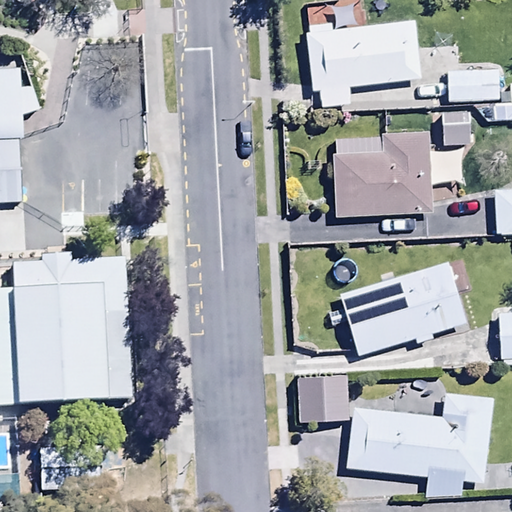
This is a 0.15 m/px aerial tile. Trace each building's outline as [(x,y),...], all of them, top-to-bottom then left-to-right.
[(333,32),(308,34),(312,100),(320,100),(321,115),(351,112),(350,94),(417,89),(414,33),(334,38),(333,32)] [(26,67),(0,68),(0,205),(36,203),(31,129),(26,67)] [(500,80),(448,79),(447,108),(500,109),(500,80)] [(471,120),(443,121),(444,151),(472,150),(471,120)] [(333,163),(336,224),(432,220),(430,187),(459,186),(457,158),(431,159),(430,139),(382,141),(382,146),(336,147),(336,163),(333,163)] [(511,197),(496,198),(497,242),(511,241),(511,197)] [(127,261),(18,268),(27,402),(136,395),(127,261)] [(340,302),(360,363),(415,345),(416,351),(432,347),(430,343),(467,332),(449,270),(340,302)] [(511,319),(500,320),(502,371),(511,370),(511,319)] [(301,432),(350,429),(348,385),(298,388),(301,432)] [(460,503),(461,488),(483,491),(494,407),(447,401),(443,426),(356,414),(348,474),(427,485),(425,505),(460,503)] [(116,436),(45,441),(48,488),(119,483),(116,436)] [(6,466),(0,466),(0,500),(9,500),(6,466)]
